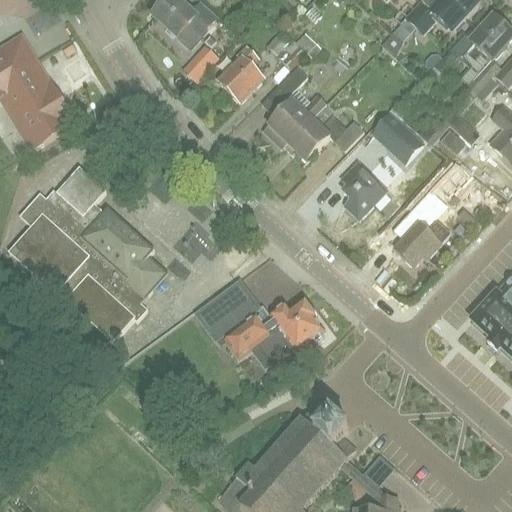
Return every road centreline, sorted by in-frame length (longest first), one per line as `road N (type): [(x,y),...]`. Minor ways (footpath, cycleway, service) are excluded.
road 1 (unclassified): [(402,344),(164,122),(100,21)]
road 2 (residential): [(402,344),(511,226)]
road 3 (unclassified): [(511,440),(402,344)]
